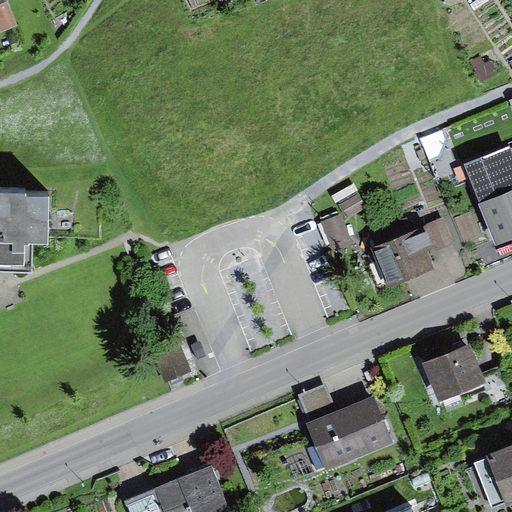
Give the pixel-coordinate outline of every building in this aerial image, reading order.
[(0,0),(0,18),(20,11),(15,0),(0,0)] [(511,151),(470,167),(500,245),(511,240),(511,151)] [(0,251),(32,252),(33,218),(50,218),(51,169),(0,168),(0,251)] [(359,196),(339,207),(347,221),(367,210),(359,196)] [(341,217),(322,225),(334,255),(353,247),(341,217)] [(449,223),(383,244),(395,281),(461,261),(449,223)] [(478,242),(482,261),(495,259),(491,240),(478,242)] [(469,335),(422,355),(439,396),(486,376),(469,335)] [(183,349),(154,360),(164,387),(193,375),(183,349)] [(327,386),(299,398),(304,411),(332,399),(327,386)] [(373,391),(308,418),(329,466),(393,439),(373,391)] [(511,436),(486,446),(488,452),(478,455),(494,499),(506,495),(509,501),(511,499),(511,436)] [(211,460),(123,497),(129,511),(202,511),(229,501),(211,460)]
